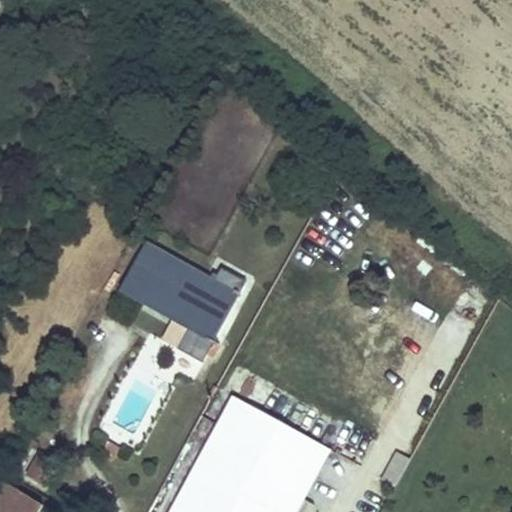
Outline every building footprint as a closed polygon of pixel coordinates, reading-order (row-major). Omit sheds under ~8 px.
[(36,154),(42,157),(49,145),(30,135),(21,154),(33,160),(36,154)] [(12,202),(0,196),(0,212),(5,215),(12,202)] [(185,349),(183,352),(207,365),(254,282),(228,269),(220,284),(151,248),(124,298),(146,310),(153,299),(184,314),(200,324),(185,349)] [(184,314),(170,341),(185,349),(200,324),(184,314)] [(168,511),(297,511),(331,449),(230,396),(168,511)] [(105,439),(99,450),(113,457),(119,446),(105,439)]
